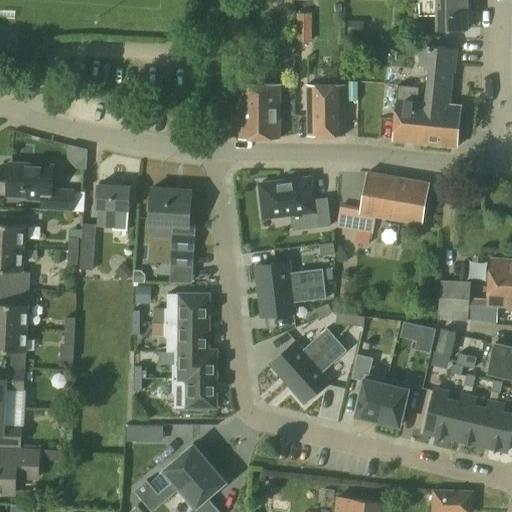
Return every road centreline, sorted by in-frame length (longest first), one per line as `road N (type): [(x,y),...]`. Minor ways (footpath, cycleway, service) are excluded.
road 1 (residential): [(511,483),(259,422),(242,408),(213,151)]
road 2 (tertiary): [(511,149),(466,164),(213,151)]
road 3 (tertiary): [(213,151),(0,107)]
road 4 (tertiary): [(511,149),(499,71),(500,0)]
